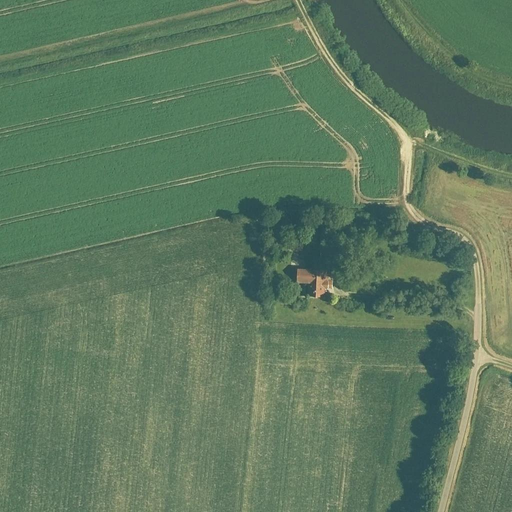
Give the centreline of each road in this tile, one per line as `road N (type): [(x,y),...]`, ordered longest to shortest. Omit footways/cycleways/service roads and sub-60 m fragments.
road 1 (residential): [(475,355),(483,322),(475,259),(437,227),(288,224)]
road 2 (track): [(511,176),(480,171),(414,140),(332,72),(297,0)]
road 3 (residential): [(439,511),(475,355)]
